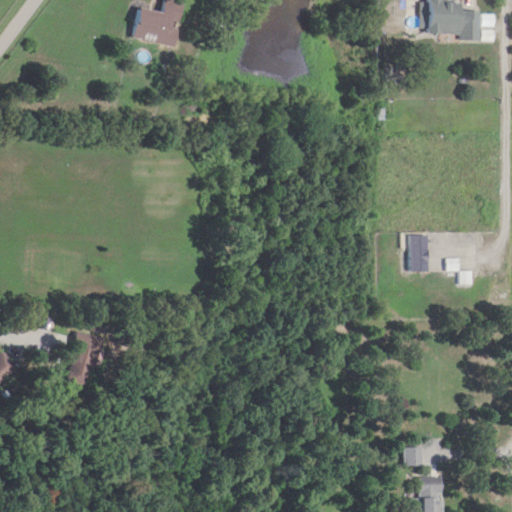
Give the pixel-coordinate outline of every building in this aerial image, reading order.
[(181,3),(162,0),(160,0),(159,12),(135,8),(130,40),(174,47),(181,3)] [(457,34),(457,41),(477,41),(478,11),(460,11),(460,2),(441,2),(441,0),(439,0),(417,0),(417,33),(457,34)] [(425,271),(425,235),(406,235),(406,271),(425,271)] [(88,387),(100,339),(72,332),(60,380),(88,387)] [(0,379),(14,368),(0,352),(0,351),(0,379)] [(400,447),(400,467),(419,467),(419,447),(400,447)] [(439,511),(440,477),(414,477),(414,498),(403,498),(403,511),(439,511)]
